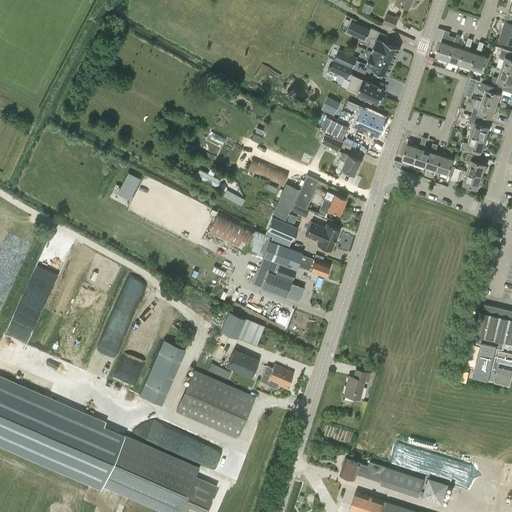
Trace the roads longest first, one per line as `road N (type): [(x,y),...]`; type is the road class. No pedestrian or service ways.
road 1 (tertiary): [(276,511),(383,171)]
road 2 (unclassified): [(417,63),(462,79),(442,137),(398,122)]
